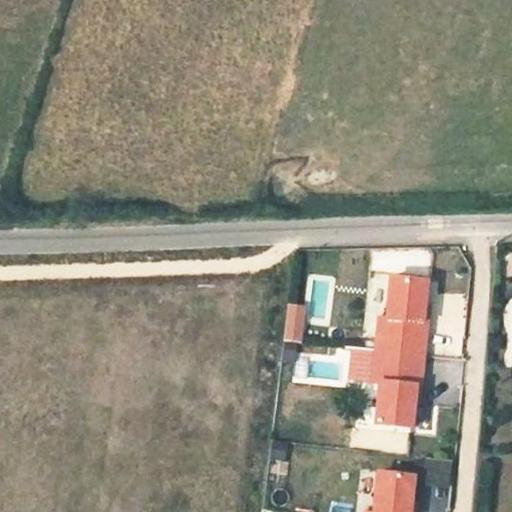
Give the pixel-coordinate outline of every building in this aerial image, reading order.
[(388,279),(384,320),(378,319),(371,385),(377,386),(372,429),(414,433),(419,381),(423,381),(428,324),(423,324),(428,283),(388,279)] [(285,305),(283,343),(303,344),(305,306),(285,305)] [(273,440),(271,459),(285,460),(287,442),(273,440)] [(431,482),(415,483),(415,511),(448,511),(448,462),(431,462),(431,482)] [(411,511),(415,478),(378,474),(373,511),(411,511)]
